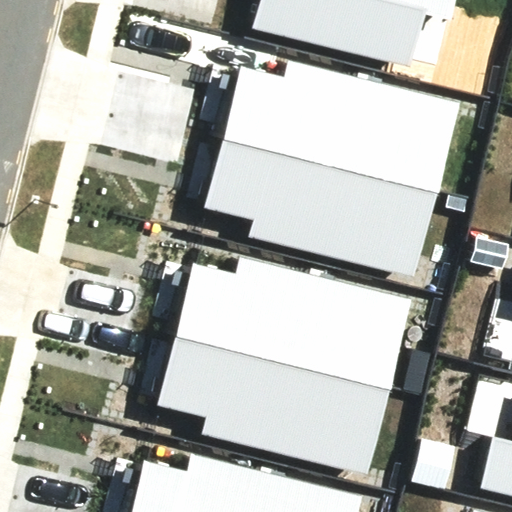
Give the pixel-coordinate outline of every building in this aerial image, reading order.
[(449,0),(236,0),(235,6),(393,45),(403,0),(446,0),(449,1),(449,0)] [(245,67),(225,134),(439,192),(463,102),(286,56),(281,76),(245,67)] [(439,192),(225,134),(206,206),(254,219),(250,235),(415,280),(439,192)] [(195,263),(175,331),(389,389),(413,299),(237,252),(231,273),(195,263)] [(389,389),(175,331),(156,402),(204,415),(200,432),(366,477),(389,389)] [(511,433),(485,427),(472,477),(511,486),(511,433)] [(148,460),(132,511),(361,511),(366,495),(190,449),(184,469),(148,460)] [(511,511),(511,506),(459,494),(454,511),(511,511)]
